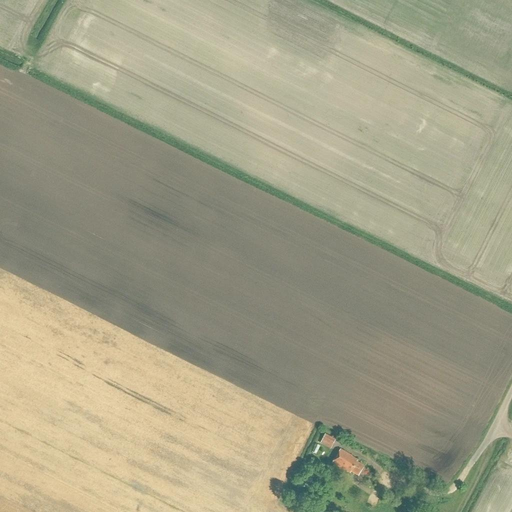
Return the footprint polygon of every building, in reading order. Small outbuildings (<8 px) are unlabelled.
[(331,448),(336,439),(326,434),(321,443),(331,448)] [(358,476),(364,467),(356,462),(357,461),(352,457),(352,456),(340,450),(332,464),(339,469),(340,468),(350,474),(351,472),(358,476)] [(337,473),(335,477),(344,482),(346,478),(337,473)] [(310,484),(311,478),(302,477),(301,483),(301,487),(306,488),(306,484),(310,484)] [(295,492),(292,501),(305,506),(308,498),(295,492)]
